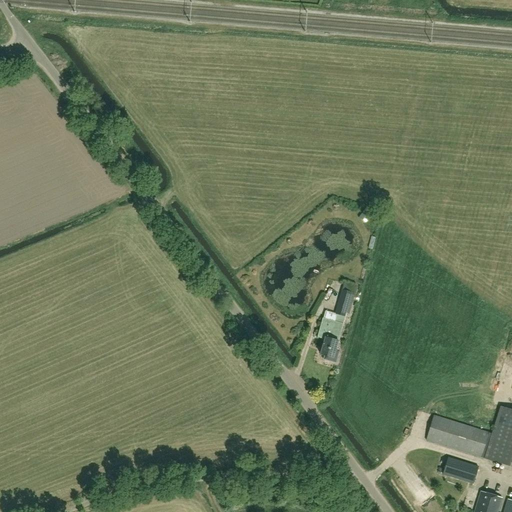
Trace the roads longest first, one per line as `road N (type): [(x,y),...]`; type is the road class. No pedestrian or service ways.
road 1 (unclassified): [(388,511),(30,44)]
road 2 (track): [(62,511),(154,481),(362,477)]
